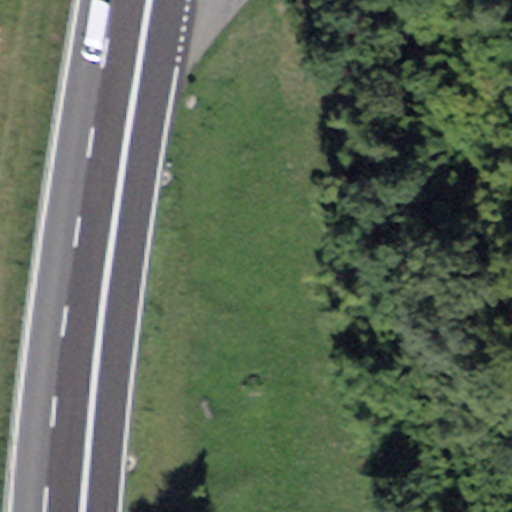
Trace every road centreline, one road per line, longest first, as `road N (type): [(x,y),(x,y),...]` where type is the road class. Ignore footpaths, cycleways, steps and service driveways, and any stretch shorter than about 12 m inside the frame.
road 1 (primary): [(73,511),(87,279),(139,0)]
road 2 (track): [(36,0),(0,264)]
